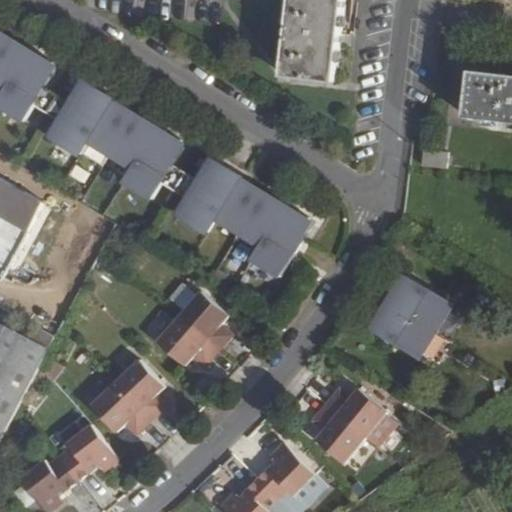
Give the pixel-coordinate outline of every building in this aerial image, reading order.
[(295,0),(287,76),(336,82),(345,0),(295,0)] [(0,87),(7,92),(0,103),(0,104),(28,122),(38,107),(48,90),(43,86),(57,64),(33,50),(29,56),(21,51),(23,49),(0,34),(0,87)] [(511,77),(473,73),(468,118),(511,123),(511,77)] [(63,123),(54,138),(83,156),(91,143),(135,170),(127,183),(156,201),(166,185),(176,169),(171,165),(185,143),(161,129),(157,135),(149,130),(151,128),(122,110),(120,112),(113,107),(117,102),(93,87),(79,109),(74,105),(63,123)] [(48,90),(38,107),(63,123),(74,105),(48,90)] [(426,151),(424,166),(449,169),(451,153),(426,151)] [(192,201),(182,217),(211,234),(219,222),(263,249),(255,262),(284,280),(304,248),(299,245),(312,223),(289,208),(285,214),(277,209),(278,207),(249,189),(248,191),(241,186),(244,181),(221,166),(207,188),(202,185),(192,201)] [(176,169),(166,185),(192,201),(202,185),(176,169)] [(0,212),(32,230),(47,204),(0,177),(0,212)] [(407,271),(384,307),(435,338),(457,302),(407,271)] [(231,317),(202,292),(180,318),(220,353),(235,336),(223,326),(231,317)] [(384,307),(369,331),(419,362),(435,338),(384,307)] [(0,445),(34,382),(53,346),(0,317),(0,445)] [(180,318),(159,343),(186,368),(194,358),(206,368),(220,353),(180,318)] [(167,388),(141,360),(116,384),(153,423),(169,408),(158,395),(167,388)] [(116,384),(93,406),(117,434),(127,425),(137,437),(153,423),(116,384)] [(351,400),(339,389),(325,406),(366,440),(388,413),(359,390),(351,400)] [(325,406),(312,422),(324,432),(318,442),(346,465),(366,440),(325,406)] [(120,462),(94,426),(70,443),(73,447),(61,456),(80,482),(101,467),(106,473),(120,462)] [(316,475),(284,443),(271,457),(276,462),(258,480),(280,503),(290,493),(294,497),(316,475)] [(47,460),(23,478),(47,511),(52,511),(65,503),(60,496),(80,482),(61,456),(50,464),(47,460)] [(235,493),(221,506),(226,511),(271,511),(280,503),(258,480),(240,499),(235,493)]
